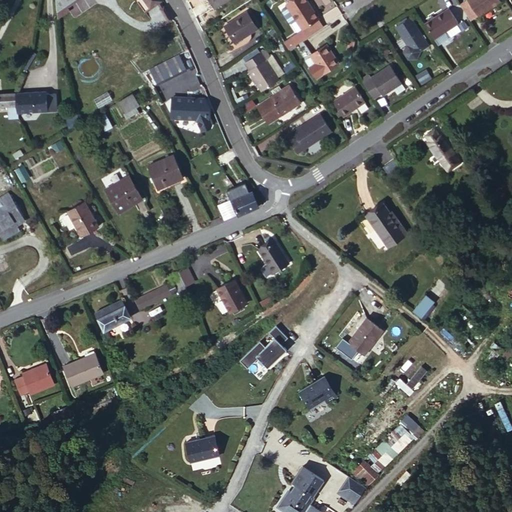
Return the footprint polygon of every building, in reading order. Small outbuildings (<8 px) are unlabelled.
[(56,0),(58,17),(68,8),(67,5),(73,0),(56,0)] [(307,37),(323,27),(305,0),(290,0),(286,3),(302,30),(307,37)] [(460,0),(470,16),(496,0),(460,0)] [(447,6),(426,20),(435,35),(457,20),(447,6)] [(246,11),(227,23),(237,38),(256,26),(246,11)] [(425,37),(411,15),(396,24),(408,43),(414,43),(425,37)] [(295,44),(307,37),(302,30),(290,37),(295,44)] [(429,43),(425,37),(414,43),(408,43),(404,51),(408,55),(419,55),(422,47),(429,43)] [(339,62),(327,43),(311,54),(316,62),(310,66),(317,77),(339,62)] [(249,69),(261,91),(274,83),(262,62),(266,59),(262,52),(248,60),(252,67),(249,69)] [(178,59),(151,75),(159,89),(186,73),(178,59)] [(390,65),(371,76),(382,95),(400,84),(390,65)] [(422,85),(432,79),(427,69),(416,75),(422,85)] [(288,83),(269,96),(257,104),(272,127),(304,107),(288,83)] [(49,89),(20,90),(21,103),(23,109),(60,108),(60,91),(50,92),(49,89)] [(21,103),(20,90),(0,90),(0,104),(14,104),(21,103)] [(354,91),(331,105),(339,120),(362,106),(354,91)] [(134,95),(117,105),(125,118),(138,110),(141,109),(134,95)] [(173,100),(171,120),(197,122),(201,134),(210,132),(211,129),(209,121),(209,110),(204,102),(173,100)] [(21,103),(14,104),(13,116),(25,116),(23,109),(21,103)] [(272,127),(257,104),(254,105),(270,129),(272,127)] [(141,116),(138,110),(125,118),(123,119),(126,125),(141,116)] [(320,115),(292,131),(295,136),(288,140),(295,152),(330,131),(320,115)] [(111,117),(103,120),(111,134),(118,130),(111,117)] [(421,149),(440,177),(454,168),(436,140),(432,142),(428,136),(420,142),(424,147),(421,149)] [(56,152),(71,144),(68,138),(53,146),(56,152)] [(180,160),(156,170),(165,192),(189,182),(180,160)] [(397,162),(385,171),(393,183),(405,175),(397,162)] [(23,183),(29,179),(22,167),(15,171),(23,183)] [(226,177),(247,212),(259,207),(252,194),(248,196),(242,187),(244,186),(236,172),(226,177)] [(118,185),(125,181),(123,174),(115,178),(118,185)] [(110,189),(123,213),(147,201),(134,176),(125,181),(118,185),(110,189)] [(13,196),(11,198),(25,226),(30,224),(13,196)] [(25,226),(11,198),(0,204),(0,232),(7,243),(23,232),(21,228),(25,226)] [(87,204),(69,213),(81,237),(99,228),(87,204)] [(395,210),(379,221),(400,253),(419,240),(408,225),(406,226),(395,210)] [(266,250),(278,275),(296,267),(284,242),(266,250)] [(179,272),(186,287),(196,283),(189,267),(179,272)] [(179,298),(184,295),(187,293),(178,276),(170,280),(179,298)] [(217,294),(228,315),(244,307),(232,285),(217,294)] [(134,304),(138,315),(174,297),(169,288),(134,304)] [(429,296),(414,313),(421,320),(436,303),(429,296)] [(94,318),(103,336),(128,325),(119,306),(94,318)] [(370,324),(349,347),(363,359),(383,336),(370,324)] [(270,331),(275,337),(266,346),(256,355),(258,357),(267,367),(287,349),(282,344),(289,337),(277,325),(270,331)] [(139,330),(145,341),(152,338),(146,326),(139,330)] [(256,355),(266,346),(260,340),(240,358),(248,367),(258,357),(256,355)] [(57,374),(64,393),(96,381),(90,365),(75,370),(74,368),(57,374)] [(414,390),(428,371),(421,366),(407,385),(414,390)] [(22,405),(47,396),(40,373),(13,382),(14,387),(7,389),(11,402),(20,400),(22,405)] [(325,379),(300,392),(310,411),(335,398),(325,379)] [(417,439),(423,433),(419,429),(415,432),(405,422),(352,476),(366,491),(417,439)] [(212,436),(182,443),(186,460),(216,454),(212,436)] [(308,497),(310,498),(321,484),(300,469),(288,486),(295,490),(290,497),(283,492),(276,501),(283,505),(278,511),(303,511),(307,507),(302,505),(308,497)] [(312,500),(310,498),(308,497),(302,505),(307,507),(312,500)] [(283,505),(276,501),(272,507),(278,511),(283,505)]
